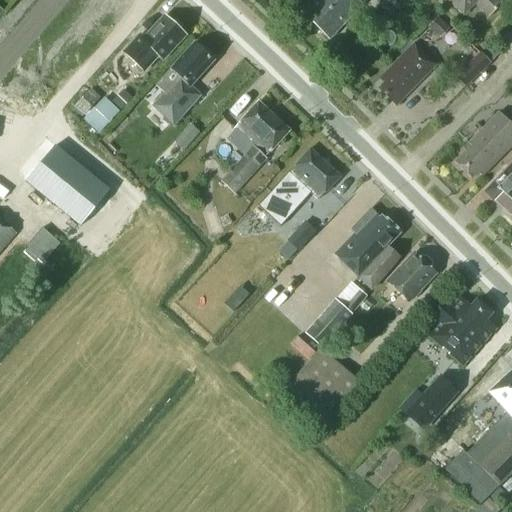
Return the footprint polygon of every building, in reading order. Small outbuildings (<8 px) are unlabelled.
[(362,5),(356,0),(312,0),(301,13),(329,39),(362,5)] [(503,3),(500,0),(447,0),(463,16),(474,5),(488,18),(503,3)] [(124,54),(143,71),(157,56),(162,60),(185,35),(166,17),(143,41),(139,38),(124,54)] [(448,29),(437,18),(427,28),(438,39),(448,29)] [(170,69),(179,77),(152,107),(173,127),(201,96),(191,86),(213,61),(194,43),(170,69)] [(396,97),(400,102),(435,67),(413,46),(378,80),(383,85),(378,90),(391,102),(396,97)] [(490,63),(479,52),(455,78),(466,89),(490,63)] [(86,95),(75,107),(83,115),(95,103),(86,95)] [(98,133),(119,112),(108,102),(88,124),(98,133)] [(289,131),(258,102),(234,129),(253,147),(221,182),(234,194),(266,159),(265,157),(289,131)] [(511,146),(511,113),(506,119),(499,113),(468,144),(471,146),(454,163),(471,179),(478,173),(482,177),(511,146)] [(190,125),(181,135),(190,144),(199,134),(190,125)] [(27,180),(82,225),(110,190),(55,146),(27,180)] [(271,193),(259,207),(280,226),(309,193),(318,200),(324,193),(325,194),(340,177),(309,149),(294,166),(295,166),(271,193)] [(504,207),(511,198),(511,164),(505,172),(505,171),(484,192),(498,206),(500,204),(504,207)] [(380,217),(371,208),(350,230),(355,233),(334,255),(371,290),(400,257),(388,246),(401,233),(382,215),(380,217)] [(0,252),(16,234),(0,219),(0,252)] [(303,224),(287,241),(298,251),(313,234),(303,224)] [(28,245),(46,261),(60,244),(42,228),(28,245)] [(419,258),(415,254),(388,283),(408,301),(434,273),(430,268),(432,267),(432,262),(426,257),(421,257),(419,258)] [(335,300),(305,334),(323,349),(352,315),(352,314),(367,297),(359,291),(344,307),(335,300)] [(426,335),(462,366),(495,329),(486,320),(491,314),(476,300),(471,307),(461,298),(452,308),(438,295),(428,306),(442,317),(426,335)] [(360,385),(320,350),(278,398),(318,433),(360,385)] [(511,370),(489,392),(507,412),(490,429),(491,430),(503,442),(511,432),(511,370)] [(406,415),(424,431),(459,393),(440,376),(406,415)] [(511,471),(511,432),(503,442),(491,430),(467,455),(463,451),(445,471),(480,505),(511,471)] [(499,488),(490,497),(497,504),(506,496),(499,488)]
